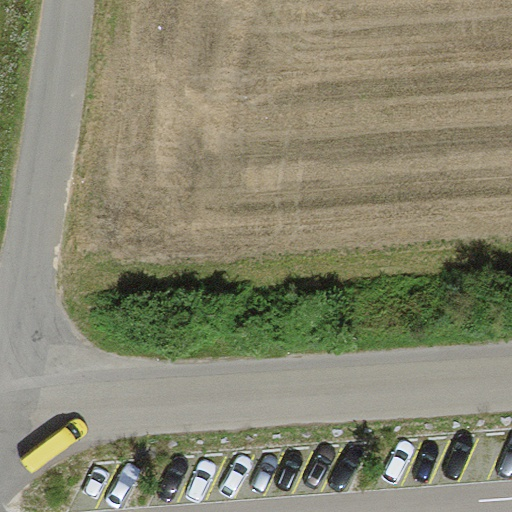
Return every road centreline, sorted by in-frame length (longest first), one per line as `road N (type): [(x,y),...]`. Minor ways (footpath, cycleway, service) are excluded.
road 1 (unclassified): [(11,419),(511,378)]
road 2 (track): [(11,419),(67,0)]
